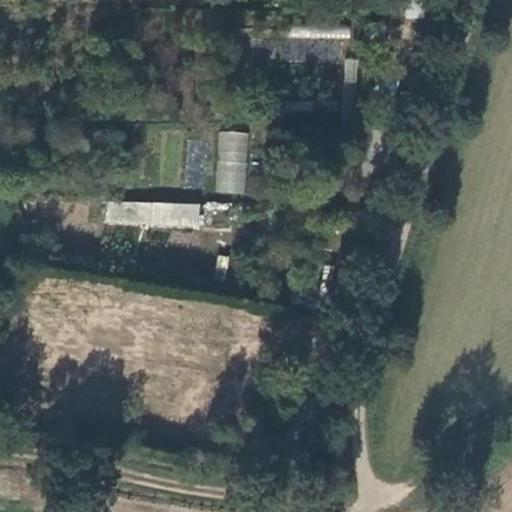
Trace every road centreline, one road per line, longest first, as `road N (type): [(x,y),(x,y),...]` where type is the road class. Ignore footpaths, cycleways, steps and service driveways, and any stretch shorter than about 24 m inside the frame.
road 1 (track): [(0,458),(323,507),(364,504),(511,431)]
road 2 (track): [(473,0),(357,392),(364,511)]
